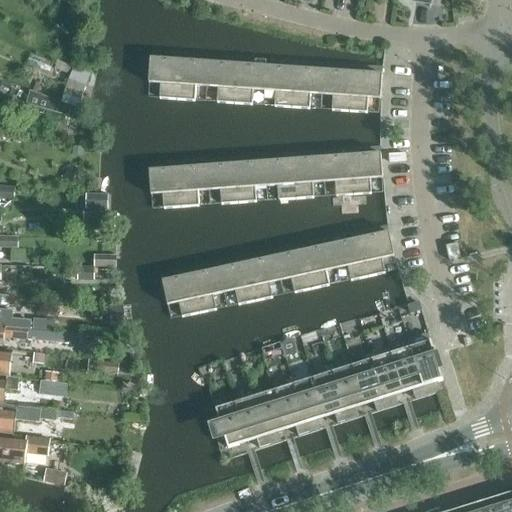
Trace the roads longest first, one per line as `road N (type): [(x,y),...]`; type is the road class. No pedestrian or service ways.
road 1 (residential): [(457,338),(429,206),(421,41)]
road 2 (unclassified): [(270,511),(511,428)]
road 3 (residential): [(229,0),(421,41)]
road 4 (residential): [(502,32),(488,69),(502,198),(511,208)]
